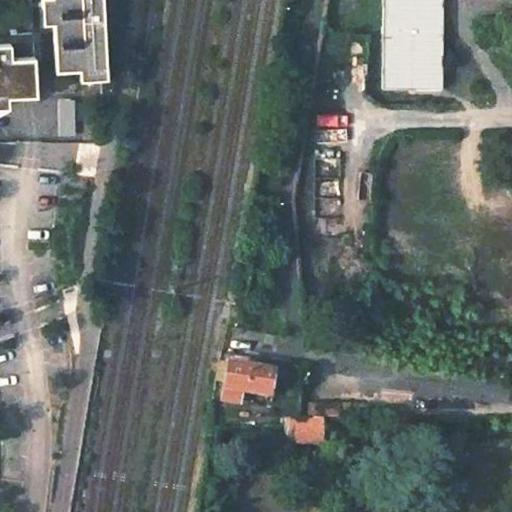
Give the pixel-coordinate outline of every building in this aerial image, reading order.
[(46,0),(36,0),(38,25),(48,25),(46,0)] [(46,0),(51,73),(75,72),(102,70),(98,0),(46,0)] [(381,0),(381,92),(442,92),(443,0),(442,0),(381,0)] [(10,43),(0,43),(0,94),(6,95),(35,93),(33,56),(10,57),(10,43)] [(102,80),(102,70),(75,72),(76,82),(102,80)] [(72,137),(72,98),(56,98),(56,137),(72,137)] [(235,258),(229,294),(245,298),(248,281),(252,261),(235,258)] [(252,261),(248,281),(263,284),(268,264),(252,261)] [(269,300),(270,317),(284,318),(283,300),(269,300)] [(217,362),(214,381),(223,383),(226,364),(217,362)] [(226,364),(220,400),(239,403),(240,392),(269,397),(274,372),(226,364)] [(322,416),(341,416),(362,416),(362,404),(341,405),(310,406),(310,417),(322,416)] [(285,423),(285,442),(323,440),(322,416),(310,417),(284,418),(285,423)]
